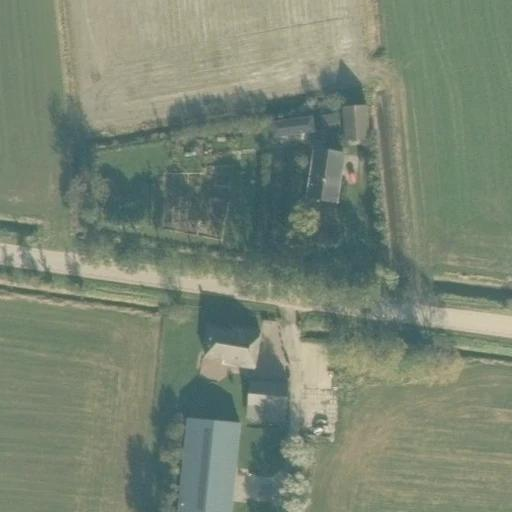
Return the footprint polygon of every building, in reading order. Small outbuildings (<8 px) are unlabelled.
[(345,142),(369,141),(367,106),(342,109),(345,142)] [(322,128),(338,125),(336,113),(320,117),(322,128)] [(336,203),(342,155),(314,151),(307,199),(336,203)] [(260,334),(232,329),(231,333),(209,329),(204,358),(222,361),(222,365),(254,370),(260,334)] [(286,412),(288,387),(249,383),(247,408),(248,408),(241,472),(279,476),(285,411),(286,412)] [(230,511),(240,425),(188,420),(178,511),(230,511)]
